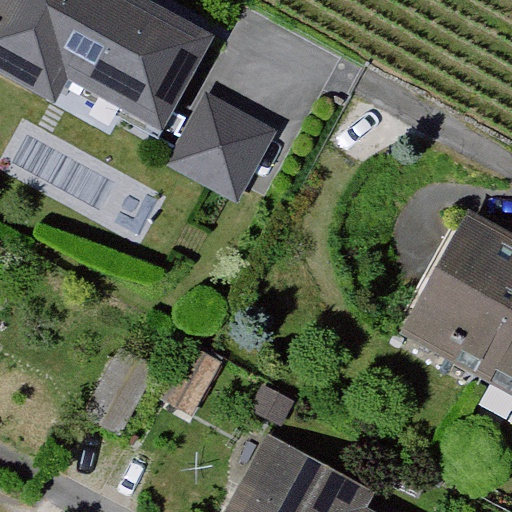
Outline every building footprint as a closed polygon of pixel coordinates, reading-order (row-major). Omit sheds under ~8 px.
[(0,0),(0,71),(60,103),(73,77),(165,128),(210,43),(134,0),(0,0)] [(212,100),(173,169),(241,206),(279,137),(246,119),(212,100)] [(511,239),(469,216),(434,282),(444,295),(415,340),(511,395),(511,239)] [(158,375),(125,354),(86,420),(124,441),(158,375)] [(374,511),(377,508),(274,450),(240,511),(374,511)]
